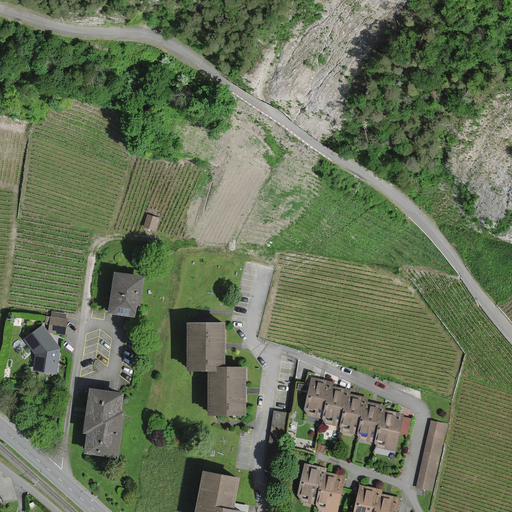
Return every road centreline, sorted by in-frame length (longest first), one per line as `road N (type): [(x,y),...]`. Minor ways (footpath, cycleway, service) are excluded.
road 1 (unclassified): [(0,8),(63,29),(146,35),(178,49),(395,194),(511,334)]
road 2 (residential): [(278,349),(418,406),(425,416),(409,487),(423,511)]
road 3 (residential): [(266,511),(260,455),(278,349)]
road 4 (track): [(147,238),(228,246),(254,253),(266,267)]
road 5 (secondary): [(0,428),(95,511)]
